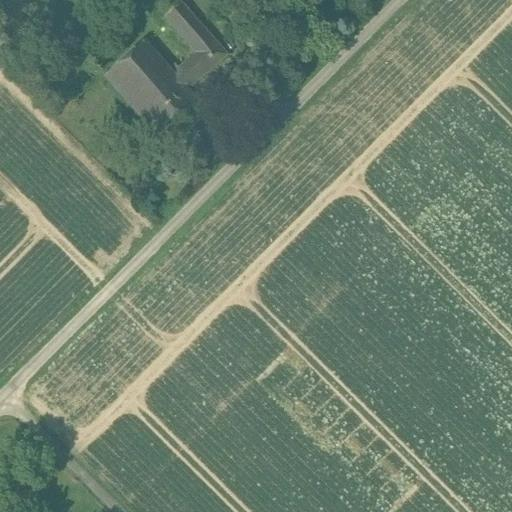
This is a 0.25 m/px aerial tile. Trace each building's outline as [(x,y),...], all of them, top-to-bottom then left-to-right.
[(225,55),(181,2),(165,17),(195,53),(209,69),(225,55)] [(65,33),(46,52),(71,79),(91,61),(65,33)] [(145,44),(108,78),(134,107),(171,72),(145,44)] [(195,53),(171,72),(187,88),(209,69),(195,53)] [(187,88),(171,72),(134,107),(160,135),(198,100),(187,88)]
